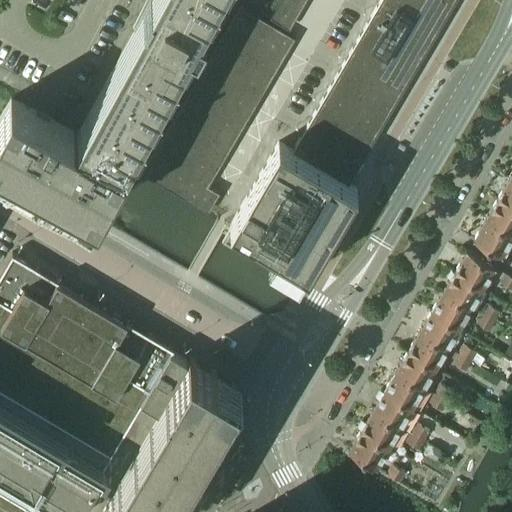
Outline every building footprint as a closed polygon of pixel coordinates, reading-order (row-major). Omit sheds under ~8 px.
[(156,0),(147,0),(142,10),(190,37),(190,38),(195,41),(204,24),(199,21),(198,23),(156,0)] [(156,0),(198,23),(199,21),(210,0),(156,0)] [(348,183),(454,0),(379,0),(292,150),(278,142),(229,225),(307,271),(356,188),(348,183)] [(207,186),(294,38),(237,5),(139,172),(196,206),(207,186)] [(77,130),(76,132),(77,132),(124,158),(125,156),(190,38),(190,37),(142,10),(133,27),(134,28),(78,130),(77,130)] [(11,98),(0,117),(0,159),(96,212),(105,197),(125,160),(124,160),(124,158),(77,132),(76,134),(11,98)] [(496,198),(511,207),(511,181),(508,179),(496,198)] [(207,213),(219,193),(207,186),(196,206),(207,213)] [(484,218),(511,234),(511,207),(496,198),(484,218)] [(472,239),(500,255),(511,234),(484,218),(472,239)] [(453,270),(481,287),(493,266),(466,250),(453,270)] [(0,511),(73,511),(78,505),(76,504),(99,466),(101,467),(171,351),(173,348),(125,320),(124,321),(58,282),(59,281),(12,252),(0,272),(0,511)] [(442,290),(470,307),(481,287),(453,270),(442,290)] [(499,282),(511,289),(511,277),(505,273),(499,282)] [(430,310),(458,327),(470,307),(442,290),(430,310)] [(481,313),(493,321),(499,311),(486,304),(481,313)] [(418,330),(446,347),(458,327),(430,310),(418,330)] [(475,323),(488,330),(493,321),(481,313),(475,323)] [(406,350),(434,367),(446,347),(418,330),(406,350)] [(457,353),(470,361),(475,351),(463,344),(457,353)] [(395,370),(422,387),(434,367),(406,350),(395,370)] [(162,511),(237,386),(189,357),(187,361),(171,351),(101,467),(99,466),(76,504),(78,505),(73,511),(162,511)] [(452,363),(464,370),(470,361),(457,353),(452,363)] [(383,390),(411,407),(422,387),(395,370),(383,390)] [(434,393),(446,401),(452,391),(439,384),(434,393)] [(371,410),(399,427),(411,407),(383,390),(371,410)] [(428,403),(441,410),(446,401),(434,393),(428,403)] [(359,430),(387,446),(399,427),(371,410),(359,430)] [(410,433),(423,440),(428,431),(416,424),(410,433)] [(347,450),(375,467),(387,446),(359,430),(347,450)] [(405,443),(417,450),(423,440),(410,433),(405,443)] [(386,474),(399,481),(404,472),(392,464),(386,474)]
